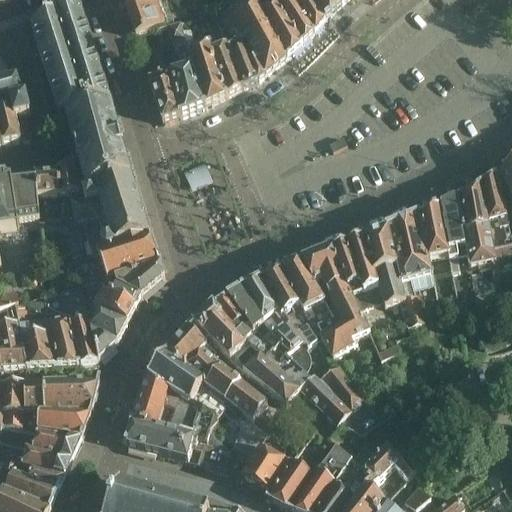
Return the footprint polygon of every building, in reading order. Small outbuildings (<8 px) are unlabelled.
[(0,0),(0,79),(4,87),(0,87),(0,150),(21,146),(31,146),(26,123),(31,122),(27,103),(23,104),(16,83),(13,84),(0,61),(0,31),(49,12),(52,20),(31,31),(59,119),(68,116),(69,118),(67,119),(70,119),(109,106),(76,4),(74,0),(0,0)] [(157,0),(123,0),(121,1),(128,20),(160,9),(157,0)] [(242,0),(247,9),(232,17),(246,45),(264,81),(288,63),(259,15),(255,6),(250,0),(242,0)] [(283,0),(285,1),(274,7),(302,49),(314,36),(292,0),(283,0)] [(292,0),(314,36),(326,24),(310,0),(292,0)] [(310,0),(326,24),(342,8),(336,0),(310,0)] [(274,7),(259,15),(288,63),(302,50),(302,49),(274,7)] [(160,9),(128,20),(135,40),(168,28),(160,9)] [(232,17),(226,19),(229,25),(236,38),(240,47),(245,45),(255,64),(249,67),(258,86),(264,81),(246,45),(232,17)] [(221,51),(211,54),(211,56),(213,56),(228,101),(244,93),(226,53),(227,52),(217,30),(215,25),(206,29),(214,45),(217,44),(221,51)] [(229,25),(217,30),(227,52),(226,53),(244,93),(257,86),(258,86),(249,67),(240,47),(236,38),(229,25)] [(180,27),(167,31),(175,57),(177,57),(181,73),(169,77),(170,79),(181,121),(204,112),(185,47),(184,40),(183,36),(182,36),(180,27)] [(191,34),(183,36),(184,40),(185,47),(204,112),(228,101),(213,56),(211,56),(211,54),(210,52),(210,50),(212,49),(210,45),(204,47),(205,51),(192,56),(191,52),(194,51),(193,47),(193,42),(191,34)] [(169,77),(162,52),(141,59),(162,127),(180,122),(181,121),(170,79),(169,77)] [(123,148),(120,137),(119,134),(118,134),(110,106),(109,106),(70,119),(67,119),(73,142),(75,150),(78,161),(79,163),(87,192),(131,179),(123,151),(124,151),(123,148)] [(346,152),(341,140),(327,147),(331,159),(346,152)] [(57,176),(35,178),(37,200),(59,198),(59,200),(72,198),(73,207),(85,207),(83,198),(80,195),(72,167),(57,176)] [(511,168),(503,174),(511,207),(511,168)] [(205,169),(184,179),(185,181),(186,181),(190,189),(209,180),(205,172),(206,172),(205,169)] [(0,234),(18,231),(17,225),(39,223),(37,200),(35,178),(0,181),(0,234)] [(62,223),(64,223),(67,222),(68,225),(65,226),(65,230),(98,227),(101,236),(110,235),(115,252),(149,241),(131,179),(87,192),(87,195),(83,196),(82,194),(80,195),(83,198),(85,207),(73,207),(61,208),(62,223)] [(495,182),(479,192),(489,258),(511,252),(511,250),(506,223),(495,182)] [(458,203),(471,274),(491,270),(493,278),(511,273),(511,252),(489,258),(479,192),(458,203)] [(439,212),(452,279),(460,277),(457,265),(467,263),(469,274),(471,274),(458,203),(439,211),(439,212)] [(439,212),(418,221),(429,265),(448,261),(451,279),(452,279),(439,212)] [(386,234),(397,271),(389,274),(400,308),(408,333),(423,329),(416,301),(415,301),(414,297),(435,291),(432,280),(429,265),(418,221),(386,234)] [(386,234),(362,244),(383,307),(384,311),(400,308),(389,274),(397,271),(386,234)] [(68,295),(57,298),(58,299),(79,294),(90,292),(108,288),(160,270),(149,241),(115,252),(110,235),(101,236),(85,239),(89,252),(91,259),(97,257),(107,285),(68,295)] [(79,240),(65,244),(69,258),(83,254),(79,240)] [(362,244),(346,250),(365,294),(353,300),(360,315),(383,307),(362,244)] [(346,250),(333,255),(353,300),(365,294),(346,250)] [(333,255),(302,267),(338,329),(318,339),(323,347),(333,364),(355,351),(351,346),(369,338),(359,316),(360,315),(353,300),(333,255)] [(19,278),(42,273),(39,260),(17,265),(19,278)] [(280,276),(259,285),(282,319),(284,318),(299,338),(308,333),(317,347),(315,344),(319,342),(323,347),(318,339),(338,329),(302,267),(280,276)] [(108,288),(90,292),(135,314),(140,303),(165,282),(160,270),(108,288)] [(259,285),(240,294),(279,349),(288,358),(286,360),(309,385),(313,382),(318,387),(319,386),(313,381),(307,379),(309,375),(310,371),(310,365),(309,361),(308,358),(306,356),(317,348),(317,347),(308,333),(299,338),(284,318),(282,319),(259,285)] [(90,292),(79,294),(83,309),(127,329),(135,314),(90,292)] [(43,301),(46,322),(59,320),(68,323),(70,331),(72,330),(79,370),(97,367),(83,309),(79,294),(58,299),(57,298),(56,298),(43,301)] [(240,294),(227,302),(257,344),(271,358),(279,349),(240,294)] [(0,314),(4,314),(15,310),(17,309),(15,295),(0,298),(0,314)] [(227,302),(212,312),(233,331),(235,329),(251,344),(253,347),(257,344),(227,302)] [(17,309),(15,310),(18,328),(19,330),(29,329),(26,306),(17,309)] [(127,329),(83,309),(97,367),(116,349),(127,329)] [(212,312),(193,330),(197,333),(197,334),(229,365),(247,347),(251,344),(235,329),(233,331),(212,312)] [(0,374),(25,373),(19,330),(18,328),(0,331),(0,315),(4,314),(0,314),(0,374)] [(59,320),(46,322),(47,327),(47,329),(49,340),(48,340),(50,340),(57,372),(79,370),(72,330),(70,331),(68,323),(59,320)] [(47,327),(19,330),(25,373),(57,372),(50,340),(48,340),(49,340),(47,329),(47,327)] [(166,358),(166,359),(209,397),(211,394),(229,408),(222,418),(239,431),(233,450),(228,454),(228,455),(222,478),(238,483),(240,481),(258,452),(275,429),(259,418),(266,409),(229,378),(232,375),(192,339),(191,339),(188,336),(187,336),(187,335),(166,358)] [(251,344),(247,347),(259,359),(242,376),(285,412),(299,396),(309,385),(286,360),(288,358),(279,349),(271,358),(257,344),(253,347),(251,344)] [(397,350),(377,359),(381,368),(401,359),(397,350)] [(147,382),(218,423),(222,418),(229,408),(211,394),(209,397),(166,359),(147,382)] [(319,386),(318,387),(339,407),(351,419),(336,432),(338,433),(327,444),(336,452),(352,464),(358,458),(341,445),(350,435),(362,442),(381,428),(338,374),(319,386)] [(146,383),(139,405),(210,434),(217,427),(216,426),(218,423),(147,382),(146,383)] [(299,396),(325,421),(339,407),(318,387),(313,382),(309,385),(299,396)] [(0,437),(2,437),(3,434),(5,434),(7,420),(91,419),(99,388),(5,392),(5,402),(1,402),(0,410),(0,437)] [(139,405),(132,428),(214,450),(206,472),(222,478),(228,455),(228,454),(209,435),(210,434),(139,405)] [(339,407),(325,421),(336,432),(351,419),(339,407)] [(7,420),(5,434),(81,445),(91,419),(7,420)] [(214,450),(132,428),(126,451),(187,467),(206,471),(206,472),(214,450)] [(0,437),(0,463),(5,465),(6,459),(18,462),(19,459),(25,460),(23,470),(11,467),(65,481),(80,447),(81,445),(5,434),(3,434),(2,437),(0,437)] [(327,444),(326,445),(315,436),(304,450),(319,461),(329,448),(335,452),(336,452),(327,444)] [(373,481),(349,511),(385,511),(386,511),(369,497),(378,487),(379,488),(395,472),(406,485),(418,476),(403,457),(396,461),(386,451),(364,474),(373,481)] [(479,473),(502,462),(496,451),(473,462),(479,473)] [(258,452),(240,481),(261,492),(271,497),(290,469),(258,452)] [(290,469),(271,497),(267,504),(282,511),(293,511),(335,452),(317,475),(313,482),(290,469)] [(336,452),(335,452),(293,511),(321,511),(354,467),(351,465),(352,464),(336,452)] [(0,474),(1,474),(59,495),(65,481),(11,467),(8,477),(0,474)] [(354,467),(321,511),(349,511),(373,481),(364,474),(363,475),(354,467)] [(0,511),(51,511),(55,503),(50,498),(52,494),(58,496),(59,495),(1,474),(0,474),(0,511)] [(208,511),(209,510),(206,509),(204,511),(187,507),(188,504),(185,503),(184,506),(166,501),(166,498),(163,497),(162,500),(144,495),(145,492),(142,491),(141,494),(129,491),(129,490),(127,489),(126,490),(121,488),(122,486),(119,484),(118,487),(117,487),(111,503),(108,504),(109,506),(106,511),(208,511)] [(387,511),(386,511),(385,511),(427,511),(431,508),(428,505),(428,504),(424,500),(420,495),(418,494),(404,511),(405,511),(387,511)] [(460,511),(455,502),(441,511),(460,511)]
